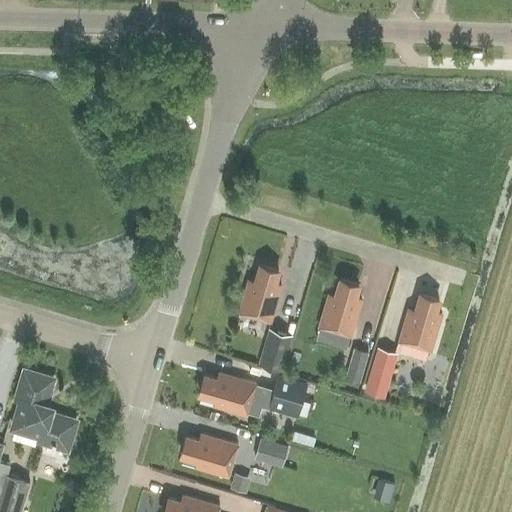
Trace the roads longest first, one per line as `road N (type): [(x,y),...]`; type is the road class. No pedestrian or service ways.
road 1 (tertiary): [(150,359),(257,33)]
road 2 (secondary): [(257,33),(0,20)]
road 3 (secondary): [(511,39),(257,33)]
road 4 (tertiary): [(106,511),(150,359)]
road 5 (unclassified): [(150,359),(0,314)]
